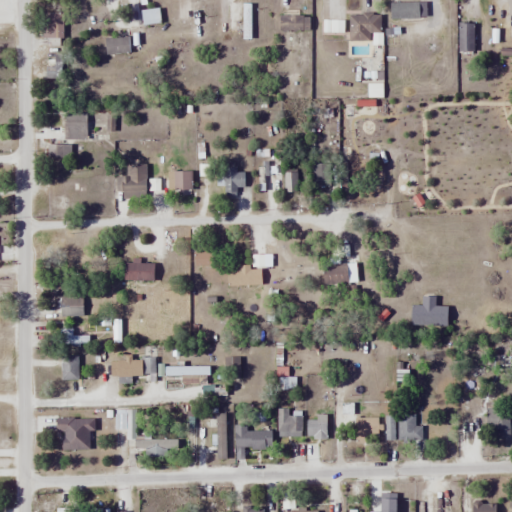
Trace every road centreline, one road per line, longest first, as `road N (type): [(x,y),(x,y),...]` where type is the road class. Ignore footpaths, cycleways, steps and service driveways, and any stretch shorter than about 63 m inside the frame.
road 1 (residential): [(24,511),(23,0)]
road 2 (residential): [(511,467),(23,482)]
road 3 (residential): [(23,225),(344,217)]
